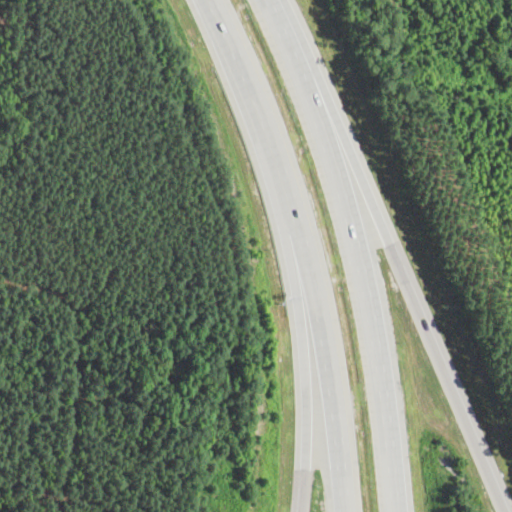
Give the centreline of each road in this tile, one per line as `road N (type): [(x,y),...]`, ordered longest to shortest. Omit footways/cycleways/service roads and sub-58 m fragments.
road 1 (motorway): [(509,511),(401,261),(274,3)]
road 2 (motorway): [(207,0),(246,78),(303,238),(326,338),(348,511)]
road 3 (motorway): [(402,511),(394,400),(339,177),(272,0)]
road 4 (motorway): [(280,169),(309,358),(304,511)]
